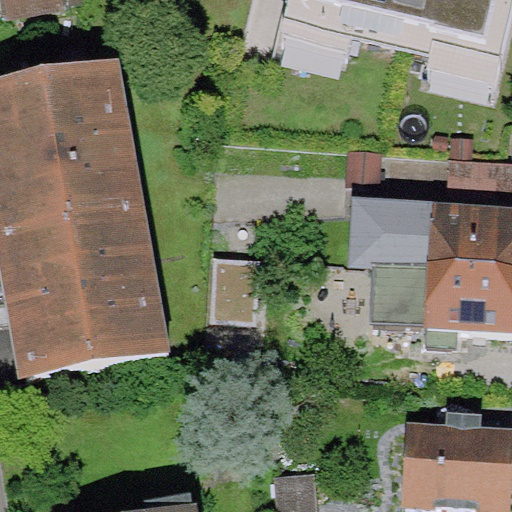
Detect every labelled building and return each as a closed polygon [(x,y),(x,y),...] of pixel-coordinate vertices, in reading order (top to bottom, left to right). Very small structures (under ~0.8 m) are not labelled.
[(2,0),(5,25),(69,14),(66,0),(2,0)] [(509,0),(290,0),(261,146),(477,158),(509,0)] [(124,68),(0,90),(0,276),(21,391),(177,363),(124,68)] [(511,166),(450,162),(447,207),(511,210),(511,166)] [(433,212),(353,207),(350,275),(374,276),(373,330),(423,332),(428,275),(433,212)] [(511,218),(433,212),(428,275),(511,281),(511,218)] [(511,342),(511,281),(428,275),(423,332),(423,338),(511,342)] [(511,511),(511,436),(410,429),(403,511),(408,511),(511,511)] [(317,511),(314,476),(274,478),(276,511),(317,511)]
